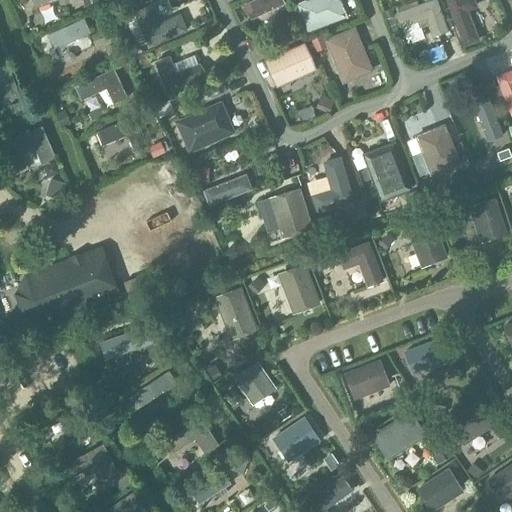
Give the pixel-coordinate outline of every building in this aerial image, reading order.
[(58,0),(32,0),(36,8),(58,0)] [(284,0),(252,0),(243,4),(251,19),(286,3),(284,0)] [(339,0),(312,0),(297,6),(308,34),(347,20),(339,0)] [(396,0),(377,0),(379,10),(397,8),(396,0)] [(449,32),(437,0),(435,0),(399,13),(404,27),(428,18),(435,37),(449,32)] [(474,0),(445,0),(464,47),(479,41),(468,11),(477,8),(474,0)] [(188,32),(180,16),(159,25),(151,6),(131,15),(147,51),(188,32)] [(372,71),(355,30),(328,41),(345,82),(372,71)] [(397,36),(404,59),(421,53),(414,31),(397,36)] [(316,70),(304,44),(267,61),(279,87),(316,70)] [(155,63),(168,96),(209,79),(202,63),(177,73),(171,57),(155,63)] [(0,89),(4,100),(20,95),(9,64),(0,67),(0,89)] [(127,98),(114,69),(74,87),(81,101),(106,89),(113,103),(127,98)] [(511,71),(498,77),(511,115),(511,71)] [(191,155),(237,134),(222,101),(176,123),(191,155)] [(99,120),(108,118),(105,106),(80,113),(84,128),(100,124),(99,120)] [(135,116),(97,133),(103,146),(128,135),(134,151),(148,145),(135,116)] [(446,124),(415,135),(431,176),(461,167),(446,124)] [(42,127),(2,143),(8,157),(34,146),(41,161),(55,156),(42,127)] [(374,178),(382,201),(412,189),(395,144),(365,155),(371,170),(364,173),(367,180),(374,178)] [(314,196),(319,212),(354,201),(341,159),(326,163),(334,191),(314,196)] [(252,191),(246,175),(204,191),(210,207),(252,191)] [(152,185),(156,195),(168,190),(171,197),(178,194),(172,177),(152,185)] [(269,199),(283,240),(315,229),(300,188),(269,199)] [(495,199),(470,207),(481,242),(506,234),(495,199)] [(382,210),(379,202),(367,207),(370,214),(382,210)] [(353,217),(331,223),(334,233),(356,226),(353,217)] [(409,233),(422,267),(446,257),(433,223),(409,233)] [(360,266),(369,288),(386,281),(369,241),(338,254),(345,272),(360,266)] [(121,298),(102,246),(24,274),(14,294),(23,317),(45,326),(121,298)] [(280,275),(294,313),(318,303),(304,265),(280,275)] [(215,298),(232,341),(260,331),(243,287),(215,298)] [(511,348),(511,322),(503,326),(511,348)] [(147,326),(99,343),(106,360),(154,343),(147,326)] [(440,339),(404,354),(413,376),(449,362),(440,339)] [(147,354),(101,366),(105,381),(151,369),(147,354)] [(379,360),(344,373),(354,400),(390,387),(379,360)] [(275,390),(258,364),(235,379),(253,405),(275,390)] [(75,433),(88,427),(74,399),(36,418),(42,431),(67,418),(75,433)] [(464,446),(495,424),(479,401),(447,423),(464,446)] [(410,411),(372,436),(388,461),(426,436),(410,411)] [(305,415),(274,437),(290,461),(322,439),(305,415)] [(169,458),(207,433),(198,419),(160,445),(169,458)] [(104,479),(118,472),(103,444),(64,465),(71,478),(96,465),(104,479)] [(511,464),(487,481),(502,504),(511,497),(511,464)] [(430,511),(432,511),(463,492),(448,469),(416,489),(430,511)] [(344,477),(303,505),(307,511),(328,511),(326,509),(353,490),(344,477)] [(146,511),(134,492),(102,511),(146,511)] [(216,511),(223,500),(209,493),(199,511),(216,511)]
